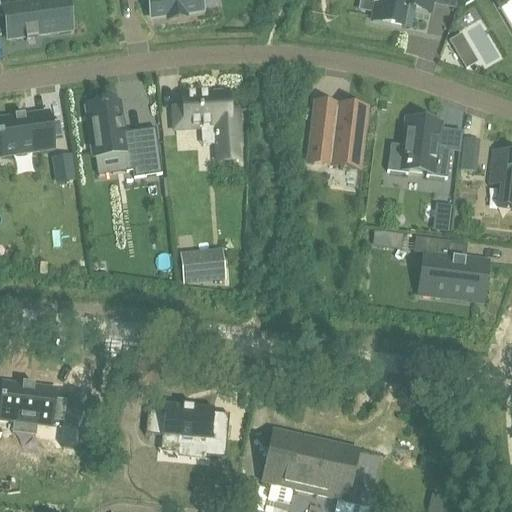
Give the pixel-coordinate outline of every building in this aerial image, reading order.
[(148,0),(151,20),(166,17),(167,21),(185,19),(185,15),(201,12),(198,0),(148,0)] [(375,0),(371,19),(401,25),(405,6),(431,11),(433,0),(375,0)] [(59,33),(54,1),(0,8),(0,19),(4,19),(7,41),(25,39),(25,41),(27,41),(35,40),(36,40),(36,37),(59,34),(59,33)] [(460,37),(461,37),(461,36),(448,43),(453,51),(464,44),(460,37)] [(176,131),(200,129),(216,128),(217,135),(214,135),(215,140),(217,139),(217,146),(217,147),(215,147),(215,148),(216,148),(217,164),(236,162),(238,162),(236,147),(240,147),(238,112),(228,112),(226,93),(182,96),(183,109),(174,110),(176,131)] [(123,154),(126,174),(132,173),(133,180),(161,176),(155,130),(153,130),(156,154),(143,156),(141,139),(132,140),(131,136),(123,137),(123,134),(124,134),(124,133),(122,133),(121,124),(123,123),(122,122),(121,122),(118,104),(105,106),(105,104),(99,105),(99,107),(86,109),(94,158),(123,154)] [(321,105),(314,105),(307,165),(313,166),(313,165),(339,168),(339,171),(360,173),(368,109),(347,107),(346,111),(321,107),(321,105)] [(0,157),(52,150),(51,140),(61,139),(59,123),(48,125),(47,115),(24,118),(24,117),(23,117),(23,118),(15,120),(15,118),(14,118),(14,120),(0,121),(0,157)] [(450,152),(436,150),(439,127),(407,123),(404,148),(390,146),(386,173),(407,176),(408,172),(426,174),(425,178),(446,181),(450,152)] [(511,211),(511,154),(491,152),(487,187),(499,188),(496,209),(511,211)] [(475,156),(462,154),(460,171),(473,173),(475,156)] [(71,156),(51,159),(54,185),(75,182),(71,156)] [(451,209),(436,207),(434,228),(448,230),(451,209)] [(86,260),(80,219),(61,222),(67,263),(86,260)] [(373,233),(371,249),(389,251),(391,235),(373,233)] [(483,264),(464,262),(446,259),(448,244),(414,239),(412,255),(423,257),(435,258),(430,297),(482,304),(484,285),(480,284),(483,264)] [(224,281),(223,267),(196,270),(194,258),(180,259),(183,285),(224,281)] [(0,420),(7,421),(7,422),(13,423),(37,426),(38,426),(38,425),(46,426),(46,427),(50,427),(51,422),(63,424),(60,447),(87,450),(94,400),(92,400),(92,402),(67,399),(67,397),(66,397),(65,402),(54,400),(55,392),(54,392),(54,391),(34,389),(34,387),(32,386),(32,389),(23,388),(23,385),(22,385),(21,387),(11,386),(11,387),(3,385),(2,389),(0,401),(0,400),(0,420)] [(146,413),(144,436),(161,438),(178,440),(178,444),(205,447),(204,458),(224,460),(228,417),(212,415),(213,411),(163,406),(162,415),(146,413)] [(260,484),(292,491),(288,508),(304,511),(313,511),(317,496),(348,503),(359,453),(272,434),(260,484)] [(392,446),(389,463),(419,467),(421,450),(392,446)] [(420,458),(419,468),(428,470),(430,460),(420,458)]
